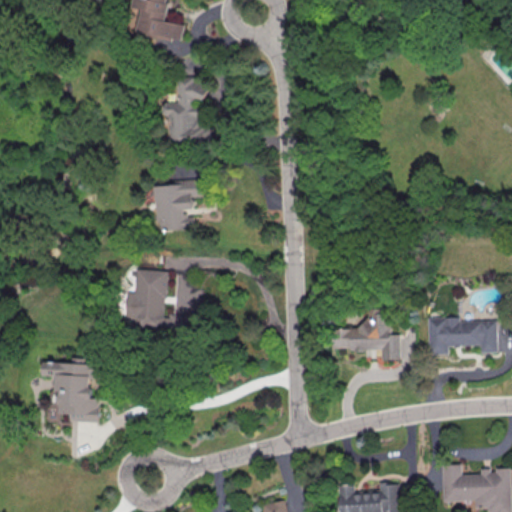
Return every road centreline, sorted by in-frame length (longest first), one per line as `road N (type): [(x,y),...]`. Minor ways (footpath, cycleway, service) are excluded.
road 1 (residential): [(299,436),(283,88),(274,46),(252,11)]
road 2 (residential): [(150,476),(401,414),(511,405)]
